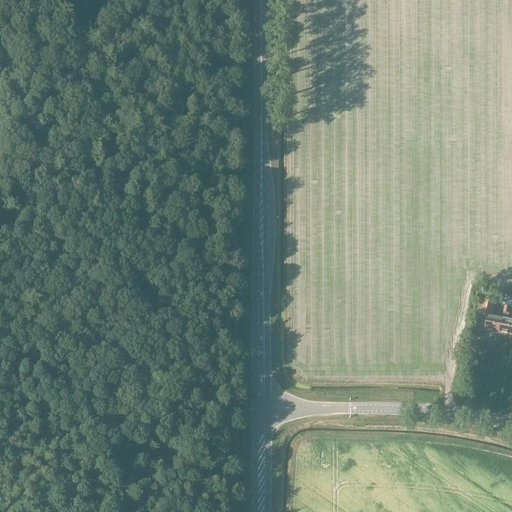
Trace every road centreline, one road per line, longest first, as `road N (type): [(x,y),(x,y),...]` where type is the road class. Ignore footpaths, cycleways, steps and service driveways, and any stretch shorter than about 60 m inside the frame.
road 1 (track): [(0,185),(27,201),(81,207),(185,275),(169,430),(119,511)]
road 2 (primary): [(261,134),(254,407)]
road 3 (primary): [(267,399),(261,134)]
road 4 (secondary): [(511,425),(435,411),(294,408)]
road 5 (track): [(156,0),(180,197)]
road 6 (primary): [(261,134),(260,0)]
